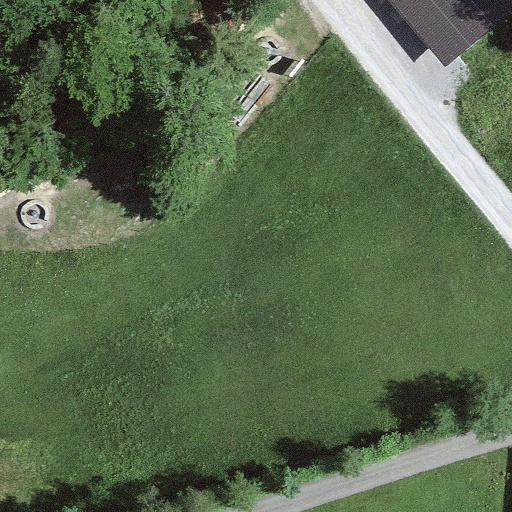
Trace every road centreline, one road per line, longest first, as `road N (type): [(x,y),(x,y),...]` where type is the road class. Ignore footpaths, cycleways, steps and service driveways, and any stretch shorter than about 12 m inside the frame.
road 1 (unclassified): [(511,220),(332,0)]
road 2 (track): [(243,511),(511,435)]
